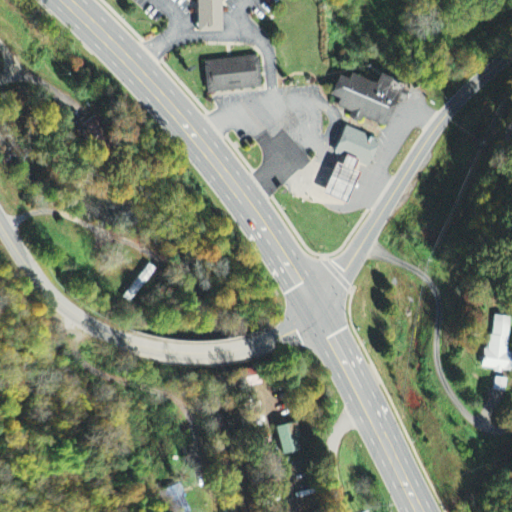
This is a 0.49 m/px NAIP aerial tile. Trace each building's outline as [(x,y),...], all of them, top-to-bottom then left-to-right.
[(218,3),(221,0),(193,0),(194,0),(195,33),(219,33),(218,3)] [(255,57),(202,64),(206,95),(260,88),(255,57)] [(383,129),(400,86),(377,77),(373,86),(348,76),(345,82),(334,77),(327,97),(337,101),(335,109),(349,114),(347,120),(358,125),(360,120),(383,129)] [(319,197),(343,206),(355,175),(349,173),(353,165),(365,169),(376,141),(342,128),(332,155),(341,158),(337,168),(331,165),(319,197)] [(122,298),(130,305),(156,273),(149,266),(122,298)] [(511,373),(511,356),(511,354),(509,354),(511,317),(492,316),(491,351),(482,351),(481,372),(511,373)] [(507,381),(494,379),(493,392),(505,394),(507,381)] [(295,440),(299,439),(296,425),(274,429),(280,457),(297,453),(295,440)]
